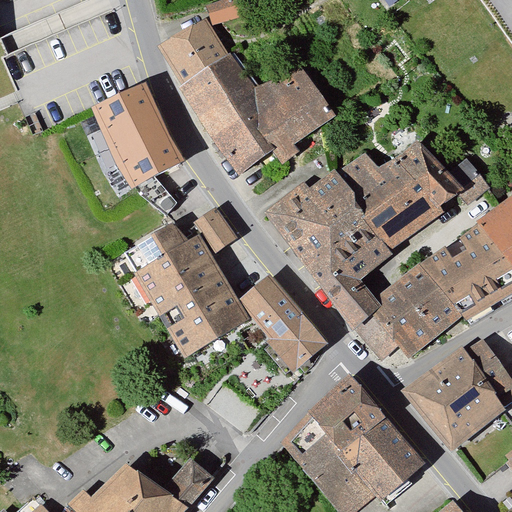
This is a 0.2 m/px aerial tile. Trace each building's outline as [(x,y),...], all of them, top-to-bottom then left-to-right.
[(240,0),(232,0),(209,8),(215,23),(245,13),(240,0)] [(207,19),(159,47),(182,88),(178,90),(238,180),(269,159),(278,167),(297,154),(292,147),(336,119),(303,69),(260,86),(236,51),(228,55),(207,19)] [(180,160),(146,89),(102,111),(136,181),(180,160)] [(363,158),(257,217),(345,338),(350,332),(388,379),(414,362),(433,342),(453,328),(456,332),(511,303),(511,199),(471,233),(472,237),(453,248),(459,257),(447,266),(440,254),(410,272),(368,307),(353,283),(384,263),(382,256),(459,205),(412,148),(373,172),(363,158)] [(233,243),(215,216),(195,229),(213,256),(233,243)] [(242,327),(192,241),(179,248),(167,227),(113,258),(175,366),(242,327)] [(320,352),(269,288),(240,311),(292,375),(320,352)] [(457,352),(394,398),(444,466),(510,418),(506,413),(511,408),(511,386),(479,342),(461,355),(457,352)] [(377,426),(341,383),(297,420),(299,423),(270,447),(324,511),(379,511),(431,470),(387,418),(377,426)] [(511,459),(499,470),(511,486),(511,459)] [(183,511),(206,487),(179,463),(152,493),(121,469),(86,502),(77,492),(56,509),(58,511),(38,511),(28,501),(14,511),(183,511)]
